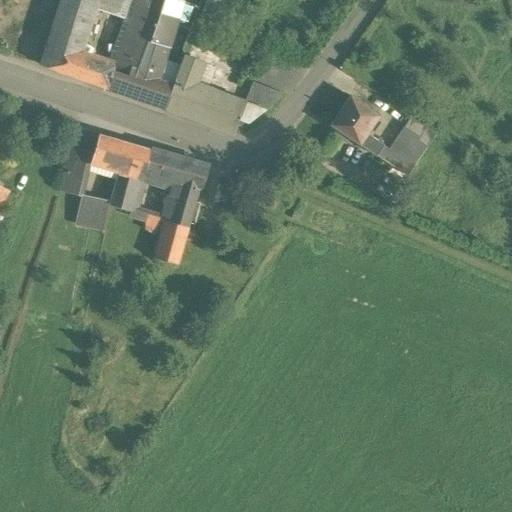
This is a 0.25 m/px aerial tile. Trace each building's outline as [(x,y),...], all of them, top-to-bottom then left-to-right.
[(53,0),(35,63),(52,69),(72,5),(73,0),(53,0)] [(124,30),(119,44),(142,54),(148,40),(152,37),(160,13),(148,9),(150,0),(73,0),(72,5),(93,13),(112,20),(111,24),(124,30)] [(160,13),(164,0),(150,0),(148,9),(160,13)] [(197,11),(172,0),(164,0),(160,13),(152,37),(168,44),(183,50),(197,11)] [(52,69),(74,77),(79,60),(93,13),(72,5),(52,69)] [(152,37),(148,40),(142,54),(137,70),(158,76),(168,44),(152,37)] [(295,54),(272,40),(263,55),(287,69),(295,54)] [(142,54),(119,44),(110,68),(109,72),(132,80),(142,54)] [(172,86),(165,108),(232,134),(246,131),(262,121),(269,116),(244,105),(208,91),(217,70),(184,57),(172,86)] [(110,68),(79,60),(74,77),(104,88),(109,72),(110,68)] [(158,76),(137,70),(132,80),(109,72),(104,88),(165,108),(172,86),(156,80),(158,76)] [(252,85),(244,105),(269,116),(285,98),(252,85)] [(349,98),(330,126),(337,131),(334,136),(345,143),(348,138),(358,145),(366,132),(377,116),(349,98)] [(396,148),(386,163),(411,180),(439,139),(414,122),(396,148)] [(366,132),(358,145),(376,157),(384,144),(366,132)] [(149,151),(98,136),(93,154),(92,153),(89,167),(117,174),(140,180),(144,170),(149,151)] [(92,153),(70,148),(60,192),(82,197),(89,167),(92,153)] [(205,167),(149,151),(144,170),(160,174),(170,178),(180,181),(176,197),(194,202),(205,167)] [(302,160),(284,154),(279,166),(297,173),(302,160)] [(156,186),(160,174),(144,170),(140,180),(156,186)] [(117,174),(109,203),(133,208),(140,180),(117,174)] [(165,194),(176,197),(180,181),(170,178),(165,194)] [(420,195),(395,185),(382,214),(407,225),(420,195)] [(109,203),(82,197),(60,192),(54,218),(77,223),(104,228),(109,203)] [(181,245),(194,202),(176,197),(169,222),(164,242),(181,245)] [(133,210),(133,208),(109,203),(104,228),(142,237),(164,242),(169,222),(133,210)] [(77,223),(54,218),(50,228),(75,233),(77,223)] [(142,237),(104,228),(101,241),(139,249),(142,237)] [(169,295),(181,245),(164,242),(142,237),(139,249),(130,286),(169,295)]
